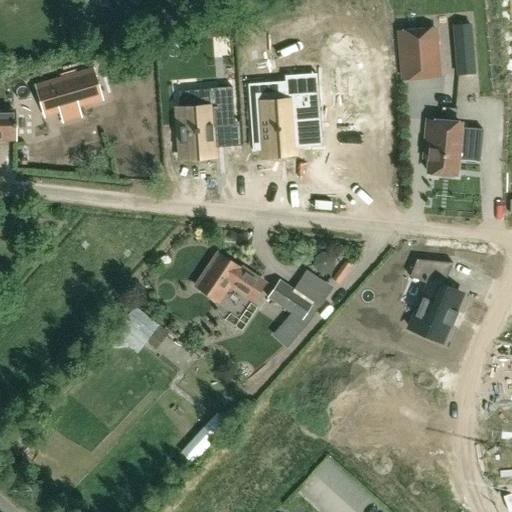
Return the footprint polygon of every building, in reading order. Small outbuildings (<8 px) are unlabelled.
[(455,14),(472,11),(470,0),(461,0),(453,1),(455,14)] [(475,74),(471,25),(455,26),(459,75),(475,74)] [(400,32),(404,80),(440,77),(436,30),(400,32)] [(77,106),(101,99),(92,69),(36,86),(45,116),(60,112),(61,111),(77,107),(77,106)] [(260,124),(251,124),(253,151),(262,150),(263,155),(295,153),(294,148),(292,124),(314,122),(314,121),(311,74),(285,76),(285,81),(287,101),(259,103),(260,124)] [(214,148),(213,128),(235,126),(234,121),(232,87),(208,88),(209,89),(210,106),(179,108),(177,108),(180,159),(215,157),(214,148)] [(348,124),(336,125),(339,161),(351,160),(352,166),(376,164),(376,158),(388,157),(387,140),(387,135),(395,134),(393,121),(391,122),(390,111),(393,111),(391,94),(371,96),(370,89),(346,91),(348,124)] [(15,111),(0,111),(0,139),(15,139),(15,111)] [(481,163),(484,131),(461,129),(462,125),(429,122),(425,159),(430,159),(429,174),(457,177),(458,160),(481,163)] [(511,157),(500,161),(500,181),(511,177),(511,157)] [(253,300),(263,285),(219,255),(197,288),(219,303),(231,285),(253,300)] [(454,309),(461,293),(454,290),(443,286),(453,263),(442,261),(417,259),(409,276),(413,277),(428,284),(411,325),(410,326),(442,339),(448,323),(450,324),(450,323),(456,311),(456,310),(454,309)] [(280,282),(269,299),(292,314),(302,321),(314,304),(320,295),(303,284),(296,294),(280,282)] [(292,314),(275,334),(290,346),(299,335),(313,317),(320,308),(314,304),(302,321),(292,314)] [(511,435),(496,435),(496,465),(511,465),(511,435)]
